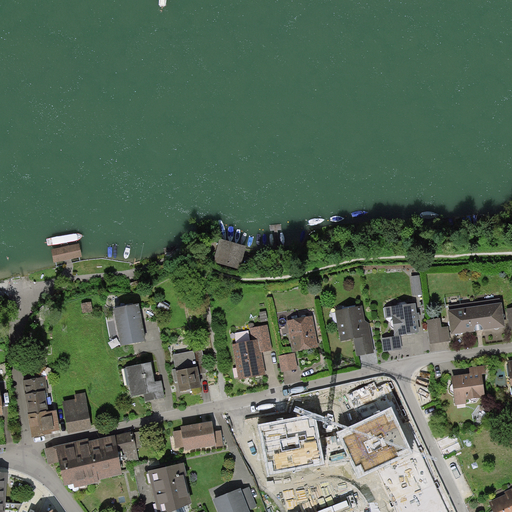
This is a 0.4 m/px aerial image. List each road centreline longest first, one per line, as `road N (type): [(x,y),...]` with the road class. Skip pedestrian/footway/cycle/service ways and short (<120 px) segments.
road 1 (residential): [(28,447),(397,367)]
road 2 (residential): [(28,447),(15,333),(42,284)]
road 3 (residential): [(462,511),(397,367)]
